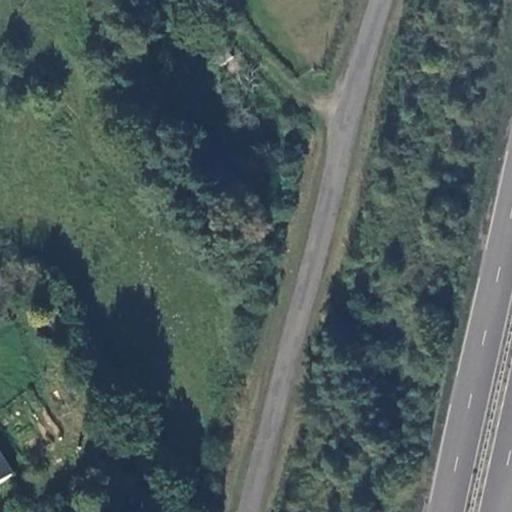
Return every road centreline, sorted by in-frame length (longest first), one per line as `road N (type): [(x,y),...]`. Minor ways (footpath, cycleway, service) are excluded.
road 1 (unclassified): [(378,0),(246,511)]
road 2 (trunk): [(511,234),(443,511)]
